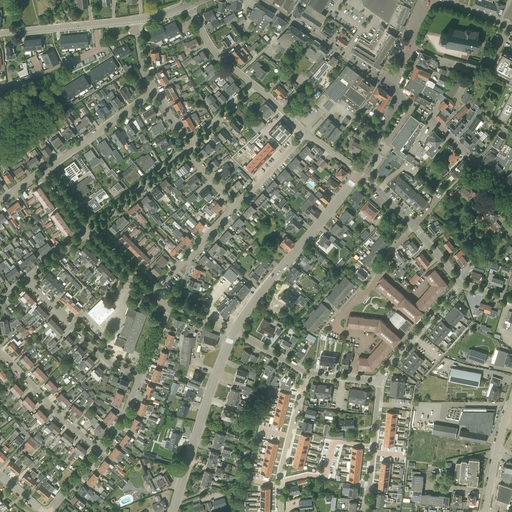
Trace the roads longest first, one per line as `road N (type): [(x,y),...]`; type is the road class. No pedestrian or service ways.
road 1 (residential): [(352,379),(365,337),(333,324),(414,226)]
road 2 (tertiary): [(234,330),(359,172)]
road 3 (tertiary): [(173,511),(234,330)]
road 4 (residential): [(393,84),(261,0)]
road 5 (residential): [(397,99),(440,126),(511,199)]
road 6 (residential): [(140,375),(108,362),(30,275)]
road 7 (residential): [(306,372),(279,473),(279,511)]
road 8 (residential): [(101,451),(0,352)]
road 9 (tertiary): [(0,34),(136,19)]
road 10 (residential): [(43,171),(150,90)]
road 11 (residential): [(87,232),(188,147)]
road 12 (residential): [(364,511),(379,382)]
road 13 (residential): [(460,283),(379,382)]
road 14 (residential): [(27,81),(137,28)]
road 15 (residential): [(153,296),(235,207)]
